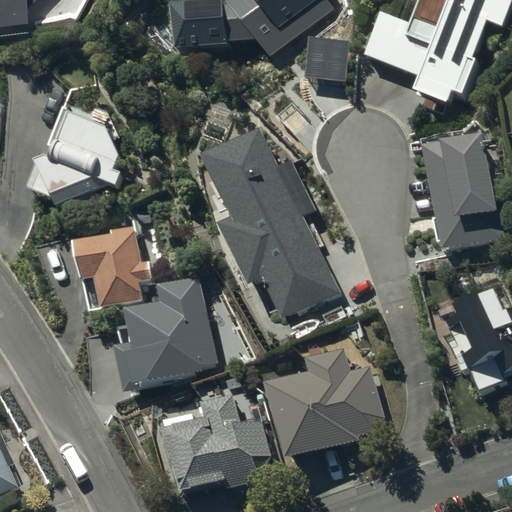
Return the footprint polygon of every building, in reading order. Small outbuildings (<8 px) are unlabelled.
[(0,0),(0,36),(28,33),(27,3),(29,0),(0,0)] [(235,0),(234,2),(156,6),(152,0),(139,0),(119,19),(127,24),(126,25),(126,26),(126,27),(125,28),(125,29),(125,30),(126,31),(126,32),(126,33),(127,34),(127,35),(128,36),(129,37),(130,37),(130,38),(131,38),(132,39),(133,39),(134,39),(135,39),(136,39),(137,39),(138,39),(139,39),(139,38),(140,38),(141,38),(142,37),(142,36),(143,36),(143,35),(144,34),(147,34),(147,47),(186,47),(186,52),(234,52),(255,69),(263,59),(318,59),(317,0),(235,0)] [(511,0),(456,0),(446,29),(420,20),(416,29),(387,19),(370,65),(391,73),(390,78),(395,80),(397,73),(409,77),(406,87),(426,94),(419,113),(453,124),(458,110),(468,113),(488,57),(484,56),(492,35),(509,40),(511,31),(511,0)] [(68,111),(59,108),(45,149),(52,151),(47,164),(39,161),(23,208),(28,210),(29,204),(47,210),(54,220),(103,193),(115,197),(124,162),(113,142),(117,140),(105,115),(92,112),(91,116),(88,115),(86,119),(67,114),(68,111)] [(489,141),(428,153),(449,256),(510,244),(489,141)] [(265,145),(205,176),(236,236),(223,243),(254,303),(267,296),(286,333),(346,302),(309,229),(321,223),(297,175),(284,181),(265,145)] [(98,315),(99,318),(141,306),(136,288),(152,284),(147,266),(142,267),(132,232),(110,238),(111,243),(69,256),(87,318),(98,315)] [(116,362),(125,399),(156,391),(157,395),(198,384),(196,375),(218,370),(207,330),(213,329),(202,288),(165,298),(171,322),(133,332),(139,356),(116,362)] [(506,385),(511,381),(511,324),(509,326),(498,305),(460,324),(464,331),(449,338),(457,353),(452,356),(468,387),(474,384),(484,402),(509,389),(506,385)] [(314,379),(272,391),(292,466),(366,445),(364,440),(383,435),(389,423),(375,370),(357,375),(351,353),(310,364),(314,379)] [(263,485),(274,460),(264,427),(243,433),(235,408),(229,410),(227,405),(205,411),(206,416),(203,417),(207,428),(196,431),(193,422),(165,430),(168,440),(164,441),(184,507),(192,504),(193,506),(228,495),(230,500),(250,493),(249,490),(263,485)] [(0,504),(22,493),(16,482),(12,484),(8,476),(15,472),(0,444),(0,504)]
